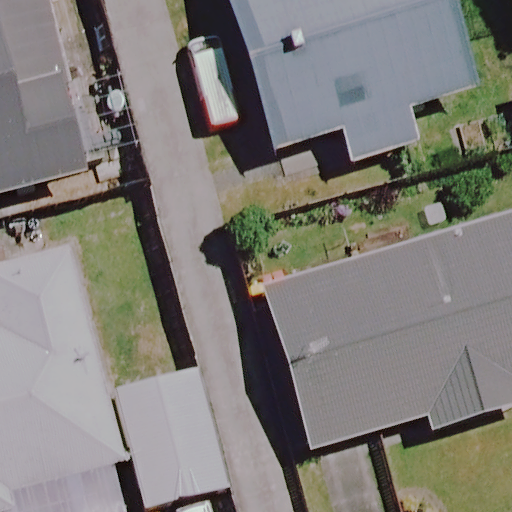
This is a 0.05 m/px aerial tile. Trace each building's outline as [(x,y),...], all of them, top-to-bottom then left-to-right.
[(211,0),(259,166),(326,146),(336,180),(410,159),(400,125),(463,106),(432,0),(211,0)] [(0,107),(0,210),(68,193),(56,147),(13,158),(0,107)] [(416,435),(420,449),(511,422),(511,253),(506,234),(253,306),(299,468),(416,435)] [(0,511),(113,511),(107,484),(112,483),(60,267),(0,281),(0,511)] [(183,511),(212,505),(181,385),(104,405),(130,511),(183,511)]
